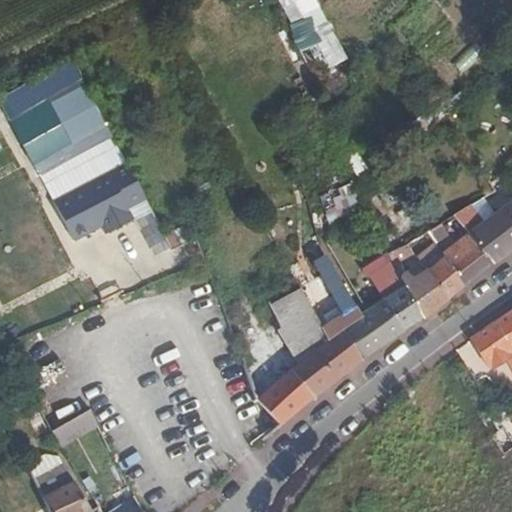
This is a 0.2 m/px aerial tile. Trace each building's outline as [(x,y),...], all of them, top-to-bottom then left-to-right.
[(292,0),(302,15),(319,4),(315,0),(292,0)] [(319,42),(336,34),(322,7),(305,15),(319,42)] [(402,178),(393,162),(375,171),(383,188),(402,178)] [(127,165),(55,203),(75,240),(100,227),(105,236),(135,220),(130,211),(147,202),(127,165)] [(353,177),(321,189),(338,232),(347,227),(372,211),(374,210),(353,177)] [(494,212),(481,196),(463,206),(450,214),(459,226),(465,233),(494,212)] [(511,247),(511,201),(467,235),(492,261),(493,263),(511,247)] [(395,227),(410,221),(403,206),(397,208),(398,210),(389,213),(395,227)] [(424,230),(432,241),(450,231),(442,219),(424,230)] [(190,224),(164,237),(170,250),(196,237),(190,224)] [(424,230),(403,243),(410,253),(432,241),(424,230)] [(445,259),(463,283),(492,261),(467,235),(442,254),(445,259)] [(403,243),(389,251),(392,258),(394,261),(410,253),(403,243)] [(332,269),(324,257),(315,263),(323,274),(332,269)] [(394,261),(392,258),(384,263),(387,269),(395,264),(394,261)] [(425,272),(445,298),(463,283),(445,259),(425,272)] [(377,289),(384,300),(405,286),(395,264),(387,269),(384,271),(390,281),(377,289)] [(323,274),(345,309),(352,321),(360,315),(332,269),(323,274)] [(405,286),(422,316),(445,298),(425,272),(405,286)] [(308,283),(299,287),(312,312),(317,309),(309,292),(312,291),(308,283)] [(384,300),(406,329),(422,316),(405,286),(384,300)] [(312,312),(299,287),(285,296),(265,307),(280,330),(286,327),(301,350),(324,335),(319,326),(312,312)] [(359,298),(367,311),(384,300),(377,289),(376,288),(359,298)] [(360,315),(383,346),(406,329),(384,300),(367,311),(360,315)] [(319,326),(324,335),(326,339),(341,328),(352,321),(345,309),(319,326)] [(511,310),(495,323),(471,340),(468,342),(485,370),(504,359),(511,373),(511,310)] [(352,321),(341,328),(361,361),(383,346),(360,315),(352,321)] [(341,328),(326,339),(321,342),(292,363),(302,375),(318,394),(362,363),(361,361),(341,328)] [(302,375),(292,363),(265,384),(254,393),(277,422),(318,394),(302,375)] [(250,378),(254,393),(265,384),(257,373),(250,378)] [(47,432),(17,381),(11,385),(16,393),(21,402),(28,414),(24,417),(35,438),(47,432)] [(87,409),(50,429),(59,446),(97,426),(87,409)] [(28,463),(37,476),(62,463),(60,457),(44,454),(28,463)] [(89,511),(73,482),(39,499),(46,511),(89,511)]
